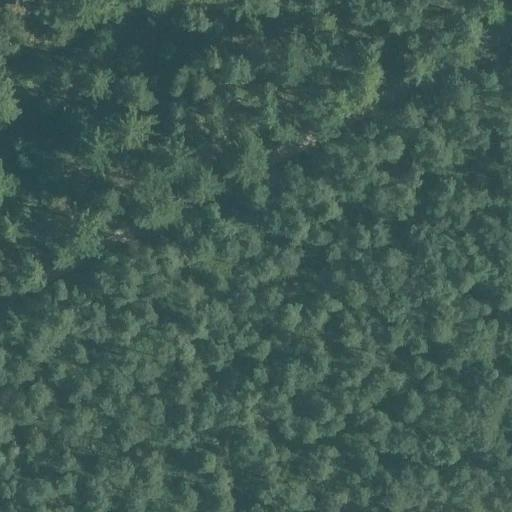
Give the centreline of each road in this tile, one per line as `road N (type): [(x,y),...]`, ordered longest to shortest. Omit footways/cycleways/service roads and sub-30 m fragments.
road 1 (track): [(511,25),(0,302)]
road 2 (track): [(366,511),(511,470)]
